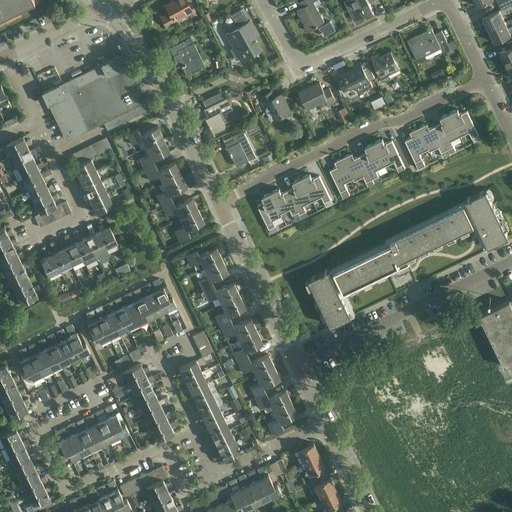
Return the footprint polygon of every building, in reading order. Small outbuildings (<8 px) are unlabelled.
[(0,0),(0,20),(34,4),(31,0),(0,0)] [(174,21),(194,10),(190,3),(188,4),(185,0),(174,0),(165,5),(169,13),(161,17),(166,25),(174,21)] [(325,22),(313,1),(315,0),(301,0),(302,0),(305,6),(296,10),(308,31),(319,25),(320,26),(319,27),(321,30),(320,31),(322,34),(323,33),(324,35),(335,29),(330,21),(324,24),(323,22),(325,22)] [(346,0),(344,1),(348,9),(350,8),(356,20),(373,11),(368,0),(346,0)] [(511,0),(504,0),(498,3),(501,9),(511,4),(511,3),(511,0)] [(237,27),(226,33),(241,59),(260,48),(251,31),(255,29),(250,20),(248,21),(241,8),(230,14),(237,27)] [(482,18),(488,30),(505,22),(499,10),(482,18)] [(505,22),(488,30),(494,42),(511,34),(505,22)] [(444,53),(451,50),(441,30),(434,33),(431,28),(407,40),(417,59),(441,48),(444,53)] [(196,63),(202,60),(193,43),(186,46),(183,41),(169,47),(169,48),(170,48),(172,53),(173,55),(178,53),(183,63),(181,64),(182,66),(186,75),(199,68),(196,63)] [(499,54),(505,66),(511,62),(511,47),(511,48),(499,54)] [(387,72),(398,66),(391,51),(379,57),(378,54),(371,57),(382,79),(389,75),(387,72)] [(42,92),(47,103),(49,102),(66,138),(102,120),(103,122),(107,129),(137,115),(137,114),(146,110),(142,101),(125,65),(126,65),(125,64),(121,54),(101,63),(102,64),(81,74),(78,76),(59,85),(58,84),(43,91),(42,92)] [(356,87),(364,83),(366,88),(372,85),(369,80),(362,65),(345,74),(344,73),(337,76),(344,90),(355,85),(356,87)] [(328,105),(336,101),(329,88),(324,91),(319,82),(299,92),(307,108),(325,99),(328,105)] [(0,111),(10,106),(8,101),(0,84),(0,111)] [(276,118),(290,111),(281,93),(274,97),(271,91),(259,97),(263,103),(267,101),(276,118)] [(225,123),(236,117),(226,97),(203,108),(208,117),(205,118),(208,125),(209,128),(210,128),(212,133),(227,126),(225,123)] [(345,120),(350,117),(344,104),(338,107),(345,120)] [(478,134),(467,111),(460,114),(457,109),(448,113),(460,136),(469,132),(471,137),(478,134)] [(460,136),(448,113),(440,117),(442,122),(436,126),(449,154),(450,154),(449,153),(455,150),(451,141),(460,136)] [(449,154),(436,126),(429,129),(426,123),(418,128),(429,151),(438,147),(443,157),(449,154)] [(142,139),(145,147),(164,138),(158,125),(141,133),(138,128),(127,133),(132,144),(142,139)] [(429,151),(418,128),(409,132),(412,137),(405,141),(418,168),(425,165),(419,153),(428,149),(429,151)] [(236,166),(255,156),(243,132),(224,141),(236,166)] [(6,143),(12,155),(28,147),(27,145),(32,142),(30,138),(25,141),(23,136),(6,143)] [(106,137),(100,139),(106,150),(111,148),(106,137)] [(139,159),(144,169),(155,164),(153,159),(170,150),(164,138),(145,147),(149,154),(139,159)] [(405,167),(392,140),(385,143),(382,138),(373,142),(385,166),(394,162),(398,171),(405,167)] [(100,139),(95,142),(100,153),(106,150),(100,139)] [(95,142),(90,145),(95,155),(100,153),(95,142)] [(378,175),(376,170),(385,166),(373,142),(364,146),(367,152),(361,155),(372,179),(378,175)] [(28,147),(12,155),(17,167),(34,159),(31,154),(41,150),(39,145),(34,147),(29,150),(28,147)] [(90,145),(84,147),(90,158),(95,155),(90,145)] [(124,146),(118,149),(123,159),(128,156),(124,146)] [(84,147),(79,150),(85,161),(90,158),(84,147)] [(79,150),(74,152),(79,163),(85,161),(79,150)] [(79,163),(74,152),(69,155),(74,166),(79,163)] [(372,179),(361,155),(354,158),(351,153),(343,157),(354,181),(363,176),(367,185),(374,182),(372,179)] [(354,181),(343,157),(334,161),(337,167),(330,170),(343,197),(349,194),(344,183),(352,179),(354,181)] [(79,175),(80,178),(96,170),(91,158),(74,166),(77,171),(72,173),(74,177),(79,175)] [(34,159),(17,167),(23,178),(39,170),(38,168),(43,165),(41,161),(36,164),(34,159)] [(155,164),(144,169),(149,180),(159,175),(163,182),(181,173),(175,161),(158,169),(155,164)] [(39,170),(23,178),(29,190),(45,182),(42,177),(52,172),(50,168),(40,173),(39,170)] [(96,170),(80,178),(81,180),(76,182),(78,187),(83,184),(85,189),(102,181),(96,170)] [(156,195),(161,205),(173,199),(170,194),(187,186),(181,173),(163,182),(166,190),(156,195)] [(331,199),(319,174),(312,178),(310,173),(301,177),(312,201),(321,196),(324,202),(331,199)] [(306,211),(303,205),(312,201),(301,177),(292,181),(295,187),(288,190),(300,214),(306,211)] [(102,181),(85,189),(88,194),(83,196),(85,200),(90,198),(91,200),(107,193),(102,181)] [(45,182),(29,190),(34,201),(50,193),(49,191),(54,188),(52,184),(47,187),(45,182)] [(300,214),(288,190),(282,193),(279,188),(270,192),(282,216),(282,215),(281,213),(289,209),(292,214),(298,212),(299,214),(300,214)] [(486,189),(465,199),(488,246),(508,236),(486,189)] [(282,216),(270,192),(261,196),(264,202),(257,205),(268,227),(268,228),(275,225),(273,220),(282,216)] [(50,193),(34,201),(40,213),(44,211),(49,208),(55,205),(56,205),(56,204),(55,204),(53,200),(58,197),(56,193),(51,196),(50,193)] [(107,193),(91,200),(92,203),(87,205),(89,209),(94,207),(97,212),(113,204),(107,193)] [(173,199),(161,205),(166,215),(176,211),(180,218),(198,209),(192,196),(175,204),(173,199)] [(65,200),(60,203),(65,214),(71,211),(65,200)] [(56,205),(55,205),(60,216),(65,214),(60,203),(56,205)] [(409,264),(406,258),(474,225),(464,204),(390,240),(391,243),(334,270),(346,295),(409,264)] [(55,205),(49,208),(55,219),(60,216),(55,205)] [(49,208),(44,211),(49,222),(55,219),(49,208)] [(4,209),(0,210),(0,218),(11,213),(10,209),(5,211),(4,209)] [(198,209),(180,218),(183,225),(173,230),(178,241),(190,235),(187,230),(204,222),(198,209)] [(40,213),(39,213),(44,224),(49,222),(44,211),(40,213)] [(44,224),(39,213),(33,216),(39,227),(44,224)] [(94,232),(92,228),(90,223),(86,225),(90,234),(86,236),(94,253),(105,248),(97,231),(94,232)] [(99,230),(97,231),(105,248),(117,242),(109,225),(103,228),(101,223),(97,225),(99,230)] [(0,227),(0,242),(9,238),(8,235),(13,233),(11,229),(6,231),(3,226),(0,227)] [(72,232),(74,236),(76,241),(74,242),(82,259),(94,253),(86,236),(80,239),(76,230),(72,232)] [(63,248),(70,264),(82,259),(74,242),(71,244),(67,234),(63,236),(67,245),(63,248)] [(9,238),(0,242),(0,256),(15,249),(12,244),(17,242),(15,238),(10,240),(9,238)] [(63,248),(57,250),(53,241),(49,243),(53,252),(51,253),(59,270),(70,264),(63,248)] [(200,260),(204,268),(222,259),(216,246),(199,254),(196,249),(185,254),(190,265),(200,260)] [(15,249),(0,256),(0,260),(4,269),(20,261),(19,258),(24,256),(22,252),(17,254),(15,249)] [(59,270),(51,253),(48,255),(46,250),(42,252),(44,257),(39,259),(47,275),(59,270)] [(197,280),(202,291),(214,285),(211,280),(228,272),(222,259),(204,268),(207,275),(197,280)] [(20,261),(4,269),(9,280),(26,272),(23,267),(28,265),(26,261),(21,263),(20,261)] [(329,268),(308,278),(331,325),(351,315),(329,268)] [(26,272),(9,280),(15,292),(31,284),(30,281),(35,279),(33,275),(28,277),(26,272)] [(214,285),(202,291),(207,301),(218,296),(221,303),(239,295),(233,282),(216,290),(214,285)] [(31,284),(15,292),(21,303),(37,295),(35,290),(39,288),(37,284),(33,286),(31,284)] [(164,287),(154,292),(160,304),(163,302),(167,311),(177,306),(173,297),(169,299),(164,287)] [(154,292),(145,296),(150,308),(153,307),(157,315),(167,311),(163,302),(160,304),(154,292)] [(215,315),(220,326),(231,320),(229,315),(245,307),(239,295),(221,303),(225,310),(215,315)] [(145,296),(135,301),(141,313),(144,311),(148,320),(157,315),(153,307),(150,308),(145,296)] [(511,299),(511,300),(510,301),(510,300),(480,314),(494,345),(505,366),(511,362),(511,299)] [(135,301),(125,305),(131,318),(135,316),(138,324),(148,320),(144,311),(141,313),(135,301)] [(125,305),(116,310),(122,322),(125,321),(129,329),(138,324),(135,316),(131,318),(125,305)] [(116,310),(106,315),(112,327),(115,325),(120,334),(129,329),(125,321),(122,322),(116,310)] [(106,315),(96,319),(102,332),(106,330),(110,338),(120,334),(115,325),(112,327),(106,315)] [(231,320),(220,326),(225,336),(235,332),(238,339),(257,330),(251,317),(233,326),(231,320)] [(102,332),(96,319),(88,324),(94,336),(97,334),(101,342),(110,338),(106,330),(102,332)] [(177,332),(182,329),(177,319),(172,322),(177,332)] [(167,336),(173,334),(168,324),(162,327),(167,336)] [(158,341),(163,338),(159,328),(153,331),(158,341)] [(203,330),(192,335),(194,340),(205,335),(203,330)] [(232,351),(237,362),(248,356),(246,351),(263,343),(257,330),(238,339),(242,346),(232,351)] [(77,333),(67,338),(73,350),(76,348),(80,357),(89,352),(86,345),(86,344),(82,345),(77,333)] [(148,345),(154,343),(149,333),(143,336),(148,345)] [(205,335),(194,340),(197,346),(199,344),(208,340),(205,335)] [(67,338),(58,342),(63,354),(66,353),(71,361),(80,357),(76,348),(73,350),(67,338)] [(208,340),(199,344),(197,346),(200,351),(211,346),(208,340)] [(58,342),(48,347),(54,359),(57,358),(61,366),(71,361),(66,353),(63,354),(58,342)] [(143,344),(137,347),(137,348),(139,352),(146,349),(143,344)] [(211,346),(200,351),(202,356),(213,351),(211,346)] [(48,347),(39,351),(44,364),(47,362),(51,371),(61,366),(57,358),(54,359),(48,347)] [(137,348),(128,352),(132,360),(141,356),(139,352),(137,348)] [(39,351),(29,356),(35,368),(38,367),(42,375),(51,371),(47,362),(44,364),(39,351)] [(248,356),(237,362),(242,372),(252,367),(256,374),(274,366),(268,353),(251,361),(248,356)] [(127,354),(119,357),(123,366),(131,363),(127,354)] [(35,368),(29,356),(19,361),(25,373),(28,371),(33,380),(42,375),(38,367),(35,368)] [(183,377),(185,379),(201,371),(196,360),(179,368),(181,373),(177,375),(179,379),(183,377)] [(0,365),(0,379),(11,374),(10,371),(14,369),(12,365),(8,367),(5,362),(0,365)] [(124,370),(129,382),(146,374),(145,372),(149,369),(147,365),(143,368),(140,362),(124,370)] [(91,378),(96,375),(91,365),(86,368),(91,378)] [(249,387),(254,397),(266,392),(263,386),(280,378),(274,366),(256,374),(259,382),(249,387)] [(76,373),(81,383),(87,380),(82,370),(76,373)] [(201,371),(185,379),(186,382),(181,384),(183,388),(188,386),(190,391),(207,383),(201,371)] [(335,380),(342,377),(339,372),(332,375),(335,380)] [(11,374),(0,379),(0,393),(17,386),(14,380),(19,378),(17,374),(12,377),(11,374)] [(146,374),(129,382),(135,394),(152,386),(149,381),(154,378),(152,374),(147,377),(146,374)] [(67,377),(72,388),(77,385),(72,375),(67,377)] [(57,382),(62,392),(68,389),(63,379),(57,382)] [(53,396),(58,394),(53,383),(48,386),(53,396)] [(207,383),(190,391),(193,396),(188,398),(190,402),(194,400),(196,402),(212,394),(207,383)] [(17,386),(0,393),(6,406),(22,397),(21,395),(25,392),(24,388),(19,390),(17,386)] [(152,386),(135,394),(141,405),(157,397),(156,394),(160,392),(158,388),(154,390),(152,386)] [(120,387),(112,391),(116,398),(123,394),(120,387)] [(43,401),(49,398),(44,388),(38,391),(43,401)] [(266,392),(254,397),(259,408),(269,403),(273,410),(292,402),(285,389),(268,397),(266,392)] [(212,394),(196,402),(197,405),(193,407),(194,411),(199,409),(201,414),(218,406),(212,394)] [(22,397),(6,406),(11,417),(27,409),(25,404),(30,401),(28,397),(23,400),(22,397)] [(157,397),(141,405),(146,417),(163,409),(160,404),(165,402),(163,397),(158,400),(157,397)] [(292,402),(273,410),(277,417),(267,422),(272,433),(283,428),(280,422),(297,414),(292,402)] [(218,406),(201,414),(204,419),(199,421),(201,425),(206,423),(207,425),(224,417),(218,406)] [(163,409),(146,417),(152,428),(168,420),(167,417),(172,415),(170,411),(165,413),(163,409)] [(116,413),(106,418),(112,430),(115,428),(119,437),(129,432),(124,423),(121,425),(116,413)] [(224,417),(207,425),(208,428),(204,430),(206,434),(210,432),(212,437),(229,429),(224,417)] [(106,418),(97,422),(102,434),(106,433),(110,441),(119,437),(115,428),(112,430),(106,418)] [(168,420),(152,428),(157,440),(174,432),(172,426),(176,424),(174,420),(170,422),(168,420)] [(97,422),(88,427),(87,427),(93,439),(96,437),(100,446),(110,441),(106,433),(102,434),(97,422)] [(0,434),(0,436),(5,447),(22,439),(20,436),(25,434),(23,430),(18,432),(16,427),(0,434)] [(88,427),(78,431),(78,432),(84,444),(86,442),(91,451),(100,446),(96,437),(93,439),(87,427),(88,427)] [(229,429),(212,437),(215,442),(210,444),(212,448),(217,446),(218,448),(235,440),(229,429)] [(78,431),(68,436),(68,437),(74,448),(77,446),(81,455),(91,451),(86,442),(84,444),(78,432),(78,431)] [(68,436),(58,441),(64,453),(67,452),(72,460),(81,455),(77,446),(74,448),(68,437),(68,436)] [(22,439),(5,447),(10,458),(27,450),(25,445),(29,443),(27,439),(23,441),(22,439)] [(235,440),(218,448),(219,451),(215,453),(217,457),(221,455),(224,460),(240,452),(235,440)] [(297,450),(303,462),(319,454),(313,442),(297,450)] [(27,450),(10,458),(16,470),(33,462),(31,459),(36,457),(34,453),(30,455),(27,450)] [(319,454),(303,462),(309,474),(306,475),(309,480),(323,474),(320,469),(325,466),(319,454)] [(281,473),(287,470),(281,458),(275,461),(281,473)] [(33,462),(16,470),(22,481),(38,473),(36,468),(40,466),(38,462),(34,464),(33,462)] [(162,465),(156,468),(162,478),(163,478),(167,476),(162,465)] [(156,468),(151,470),(156,481),(162,478),(156,468)] [(151,470),(146,473),(151,483),(156,481),(151,470)] [(38,473),(22,481),(27,492),(44,484),(43,482),(47,480),(45,476),(41,478),(38,473)] [(146,473),(141,475),(146,486),(151,483),(146,473)] [(268,474),(258,479),(264,490),(267,489),(271,498),(281,493),(277,484),(274,486),(268,474)] [(323,474),(309,480),(312,486),(314,485),(320,497),(336,489),(330,477),(325,479),(323,474)] [(141,475),(135,478),(140,489),(146,486),(141,475)] [(135,478),(130,480),(135,491),(140,489),(135,478)] [(163,478),(162,478),(156,481),(151,483),(146,486),(151,498),(168,490),(167,487),(171,485),(170,481),(165,483),(163,478)] [(258,479),(249,483),(254,495),(258,493),(262,502),(271,498),(267,489),(264,490),(258,479)] [(130,480),(125,483),(130,493),(135,491),(130,480)] [(130,493),(125,483),(119,485),(125,496),(130,493)] [(249,483),(239,488),(245,499),(249,498),(253,506),(262,502),(258,493),(254,495),(249,483)] [(44,484),(27,492),(32,503),(25,507),(27,511),(32,511),(52,502),(50,496),(47,491),(51,489),(50,485),(45,487),(44,484)] [(118,488),(108,492),(114,504),(117,503),(121,511),(131,507),(127,498),(124,500),(118,488)] [(232,498),(235,504),(239,503),(243,511),(247,511),(254,508),(253,506),(249,498),(245,499),(239,488),(230,492),(232,498)] [(336,489),(320,497),(325,508),(323,509),(324,511),(331,511),(339,508),(337,503),(342,501),(336,489)] [(168,490),(151,498),(157,509),(174,501),(171,496),(176,494),(174,490),(169,492),(168,490)] [(108,492),(99,497),(98,497),(104,509),(108,507),(110,511),(119,511),(121,511),(117,503),(114,504),(108,492)] [(99,497),(89,501),(89,502),(94,511),(110,511),(108,507),(104,509),(98,497),(99,497)] [(232,498),(223,502),(224,502),(223,502),(227,511),(243,511),(239,503),(235,504),(232,498)] [(89,501),(80,506),(82,511),(94,511),(89,502),(89,501)] [(174,501),(157,509),(158,511),(178,511),(178,510),(182,508),(180,504),(176,506),(174,501)] [(223,502),(214,507),(216,511),(227,511),(223,502),(224,502),(223,502)]
